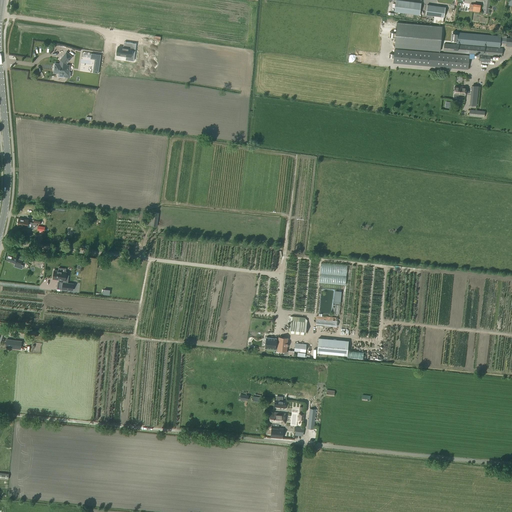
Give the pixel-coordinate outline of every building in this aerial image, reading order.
[(396,1),(394,11),(420,15),(421,4),(396,1)] [(473,4),(472,12),(479,13),(479,12),(480,12),(481,6),(480,6),(473,4)] [(427,5),(425,15),(444,18),(445,8),(427,5)] [(389,32),(389,34),(395,35),(394,48),(440,52),(442,27),(396,23),(396,33),(389,32)] [(457,33),(457,44),(499,48),(500,43),(506,44),(511,44),(511,38),(503,38),(500,37),(500,36),(457,33)] [(131,57),(132,49),(135,50),(136,44),(126,42),(126,46),(126,48),(119,47),(118,55),(131,57)] [(444,44),(443,52),(466,54),(501,56),(502,49),(467,46),(444,44)] [(395,50),(394,63),(468,69),(469,56),(395,50)] [(54,68),(54,69),(54,70),(55,71),(55,72),(59,72),(59,73),(60,73),(68,75),(69,66),(66,65),(66,62),(67,62),(68,61),(71,57),(66,53),(61,60),(61,61),(61,62),(62,62),(62,63),(61,65),(56,64),(55,66),(54,67),(54,68)] [(99,64),(101,55),(91,54),(91,58),(94,59),(94,58),(95,58),(93,72),(98,73),(98,74),(99,64)] [(455,86),(454,95),(459,95),(459,94),(465,95),(466,87),(455,86)] [(472,86),(470,105),(476,106),(478,87),(472,86)] [(148,212),(146,225),(157,227),(159,213),(148,212)] [(18,218),(17,226),(27,227),(30,227),(30,228),(32,228),(36,227),(36,224),(39,224),(40,221),(34,220),(33,223),(28,222),(28,220),(18,218)] [(8,253),(6,260),(20,265),(22,260),(17,258),(17,256),(8,253)] [(32,253),(31,260),(49,262),(50,254),(32,253)] [(343,309),(341,329),(350,330),(356,266),(348,266),(347,268),(348,268),(345,298),(345,297),(345,300),(344,309),(343,309)] [(66,272),(54,271),(53,279),(65,281),(66,272)] [(290,316),(289,333),(305,334),(307,320),(305,319),(305,318),(290,316)] [(316,316),(315,325),(337,327),(337,318),(316,316)] [(266,338),(265,348),(277,349),(277,351),(286,352),(287,338),(278,337),(278,339),(266,338)] [(319,338),(317,353),(347,356),(349,342),(319,338)] [(20,349),(21,341),(6,339),(5,348),(20,349)] [(295,343),(294,351),(305,352),(306,345),(295,343)] [(275,399),(274,407),(285,408),(286,401),(275,399)] [(269,409),(268,423),(271,423),(270,438),(282,439),(283,429),(277,429),(278,424),(283,425),(284,413),(274,413),(273,413),(273,410),(269,409)] [(310,409),(307,429),(314,430),(316,409),(310,409)]
